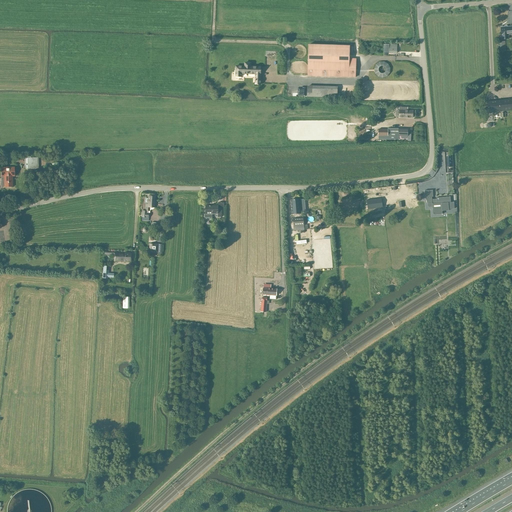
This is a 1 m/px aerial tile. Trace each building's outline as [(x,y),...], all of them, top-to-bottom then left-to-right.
[(511,26),(501,27),(502,39),(509,39),(508,35),(511,34),(511,26)] [(384,44),(384,52),(397,52),(397,44),(389,44),(384,44)] [(349,46),(308,45),(307,76),(355,77),(356,59),(349,59),(349,46)] [(374,62),(373,76),(388,77),(389,63),(374,62)] [(260,85),(261,67),(250,67),(251,63),(245,63),(245,67),(236,66),(235,77),(241,77),(241,74),(255,74),(255,85),(260,85)] [(305,88),(305,96),(335,96),(335,86),(309,85),(309,88),(305,88)] [(511,110),(511,98),(488,102),(489,113),(511,110)] [(402,107),(402,110),(399,110),(399,117),(413,118),(413,110),(408,110),(408,107),(402,107)] [(399,134),(397,134),(397,140),(399,140),(399,136),(408,136),(408,129),(399,129),(399,134)] [(39,168),(37,168),(37,158),(39,157),(29,158),(29,157),(26,157),(26,158),(23,158),(26,158),(26,169),(24,169),(26,169),(39,168)] [(2,167),(2,176),(2,187),(12,186),(12,176),(14,176),(14,167),(2,167)] [(433,190),(425,191),(425,197),(426,197),(427,203),(428,203),(428,207),(433,207),(433,210),(442,209),(442,211),(449,210),(449,209),(455,209),(454,202),(451,202),(450,197),(436,198),(436,199),(432,199),(432,197),(433,197),(433,190)] [(142,210),(141,217),(142,217),(141,221),(148,221),(149,218),(149,213),(150,213),(150,211),(151,210),(152,210),(154,208),(154,207),(155,196),(148,196),(148,199),(145,198),(145,203),(146,203),(146,207),(145,207),(145,210),(142,210)] [(381,198),(367,200),(368,209),(383,207),(381,198)] [(299,199),(292,200),(293,214),(301,213),(299,199)] [(212,214),(218,214),(218,217),(222,217),(222,208),(218,208),(218,205),(206,205),(206,214),(205,214),(205,217),(205,218),(212,218),(212,214)] [(293,218),(293,226),(294,231),(305,230),(304,225),(303,218),(293,218)] [(149,244),(148,252),(158,253),(158,244),(149,244)] [(115,254),(114,261),(130,262),(131,253),(115,252),(115,254)] [(103,266),(102,278),(108,279),(108,277),(113,278),(114,273),(108,273),(109,266),(103,266)]
